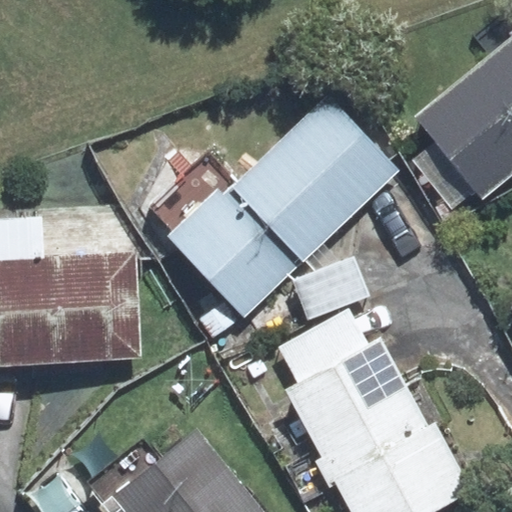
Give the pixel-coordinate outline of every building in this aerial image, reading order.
[(511,32),(405,121),(477,207),(511,177),(511,32)] [(322,92),(161,240),(237,322),(398,175),(322,92)] [(0,218),(0,374),(138,367),(132,254),(38,258),(36,217),(0,218)] [(511,299),(503,312),(511,318),(511,299)] [(347,312),(276,351),(293,382),(276,392),(342,511),(433,511),(469,493),(430,423),(423,427),(376,342),(366,347),(347,312)] [(259,511),(187,426),(100,499),(110,511),(259,511)]
